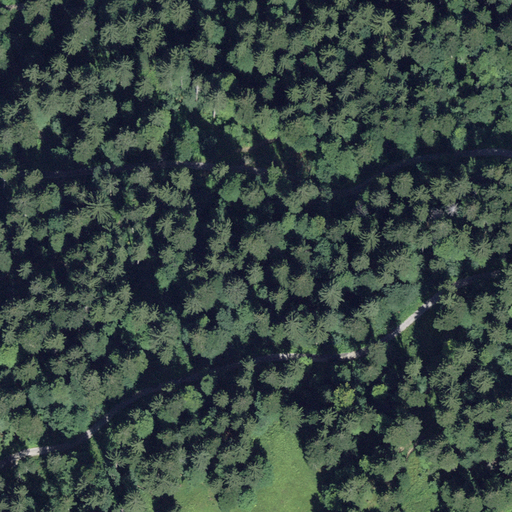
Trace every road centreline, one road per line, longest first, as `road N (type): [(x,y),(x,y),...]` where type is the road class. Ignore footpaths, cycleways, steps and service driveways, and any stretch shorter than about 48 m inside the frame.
road 1 (track): [(0,464),(73,444),(136,396),(196,375),(280,356),(366,353),(453,286),(511,268)]
road 2 (track): [(511,154),(428,155),(336,193),(225,167)]
road 3 (track): [(225,167),(152,194),(65,262),(19,266),(0,277)]
road 4 (track): [(211,166),(0,171)]
